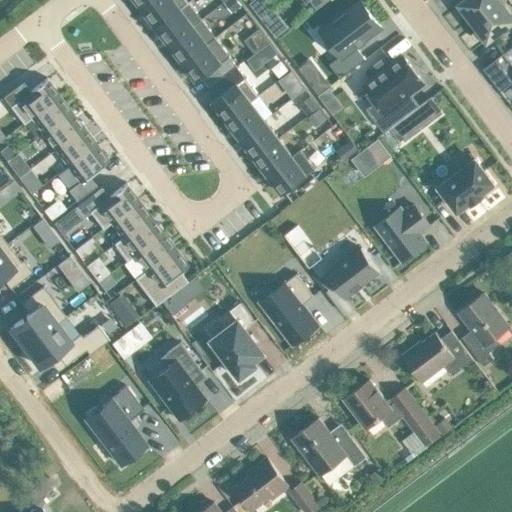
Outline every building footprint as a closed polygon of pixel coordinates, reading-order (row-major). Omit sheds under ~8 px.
[(156,0),(135,0),(143,10),(156,0)] [(181,8),(189,2),(187,0),(156,0),(143,10),(156,27),(181,8)] [(310,0),(316,8),(327,0),(310,0)] [(361,0),(359,0),(321,29),(335,47),(341,56),(330,63),(341,77),(366,58),(356,46),(381,26),(361,0)] [(487,39),(511,20),(511,16),(499,0),(462,0),(463,1),(460,3),(487,39)] [(169,43),(194,24),(202,18),(189,2),(181,8),(156,27),(169,43)] [(280,17),(268,26),(277,36),(292,24),(286,17),(280,17)] [(194,24),(169,43),(183,62),(207,43),(215,37),(202,18),(194,24)] [(207,43),(183,62),(197,81),(230,56),(215,37),(207,43)] [(378,74),(363,85),(376,102),(367,108),(384,130),(419,104),(418,103),(414,106),(408,98),(412,95),(410,93),(424,83),(403,55),(393,63),(387,55),(372,66),(378,74)] [(237,65),(209,86),(216,96),(212,100),(226,119),(251,100),(259,94),(237,65)] [(23,81),(3,96),(23,123),(31,117),(59,95),(47,79),(48,78),(48,77),(30,91),(23,81)] [(59,95),(31,117),(43,133),(72,111),(59,95)] [(432,97),(419,107),(429,120),(442,110),(432,97)] [(251,100),(226,119),(240,137),(265,119),(251,100)] [(346,110),(332,121),(339,130),(353,119),(346,110)] [(72,111),(43,133),(55,149),(84,127),(72,111)] [(265,119),(240,137),(254,156),(279,137),(265,119)] [(413,131),(404,119),(391,128),(401,141),(413,131)] [(84,127),(55,149),(67,165),(96,143),(84,127)] [(254,156),(268,174),(293,156),(279,137),(254,156)] [(392,154),(380,138),(353,158),(365,174),(392,154)] [(68,166),(57,175),(68,189),(76,200),(96,185),(89,175),(109,160),(96,143),(67,165),(68,166)] [(293,156),(268,174),(282,194),(307,175),(316,168),(302,149),(293,156)] [(474,159),(437,187),(456,212),(469,202),(470,204),(481,195),(480,194),(493,184),(474,159)] [(101,187),(74,207),(83,218),(90,212),(103,228),(111,222),(110,221),(139,200),(126,184),(127,183),(127,182),(108,196),(101,187)] [(139,200),(110,221),(111,222),(122,237),(122,238),(151,216),(139,200)] [(400,206),(375,225),(402,260),(427,242),(420,232),(430,224),(415,204),(405,212),(400,206)] [(122,237),(113,243),(127,261),(135,255),(134,254),(163,232),(151,216),(122,238),(122,237)] [(163,232),(134,254),(135,255),(146,269),(147,270),(175,248),(163,232)] [(6,243),(0,247),(0,277),(1,277),(10,288),(32,271),(23,259),(20,261),(8,244),(6,243)] [(361,247),(327,273),(345,297),(353,289),(354,291),(368,281),(367,280),(379,270),(361,247)] [(146,269),(134,278),(155,305),(188,281),(187,280),(180,271),(188,265),(175,248),(147,270),(146,269)] [(98,257),(86,266),(98,281),(105,276),(109,274),(110,272),(98,257)] [(297,273),(260,301),(293,343),(318,324),(302,303),(313,295),(297,273)] [(105,276),(98,281),(105,290),(115,282),(109,274),(105,276)] [(29,313),(9,328),(24,347),(57,322),(65,315),(42,285),(20,302),(29,313)] [(484,365),(494,357),(490,351),(501,342),(496,336),(510,326),(484,292),(459,311),(472,329),(462,336),(484,365)] [(238,319),(211,339),(240,377),(257,364),(254,360),(265,352),(246,328),(255,320),(241,301),(230,309),(238,319)] [(133,308),(120,317),(126,325),(138,315),(133,308)] [(57,322),(24,347),(38,366),(56,352),(65,365),(82,352),(86,356),(106,341),(94,326),(79,338),(77,335),(70,340),(57,322)] [(474,359),(451,329),(441,337),(436,331),(415,347),(413,345),(402,354),(422,381),(444,364),(452,375),(474,359)] [(166,367),(149,380),(179,419),(207,398),(196,384),(198,383),(195,379),(204,372),(181,341),(159,358),(166,367)] [(366,427),(381,416),(389,426),(404,415),(394,402),(390,404),(382,394),(370,378),(344,398),(356,414),(366,427)] [(118,408),(92,427),(120,464),(146,445),(127,421),(143,409),(125,385),(109,397),(118,408)] [(443,433),(436,425),(435,426),(406,387),(391,398),(394,402),(404,415),(425,443),(426,442),(428,444),(441,435),(443,433)] [(319,417),(292,437),(304,453),(320,474),(321,473),(330,484),(355,465),(367,456),(358,444),(346,428),(334,437),(319,417)] [(273,497),(289,485),(267,456),(255,465),(257,468),(234,486),(252,509),(271,494),(273,497)] [(377,484),(386,477),(379,468),(370,475),(377,484)] [(310,511),(320,505),(302,481),(290,490),(306,511),(310,511)] [(237,511),(222,511),(214,501),(199,511),(238,511),(237,511)]
